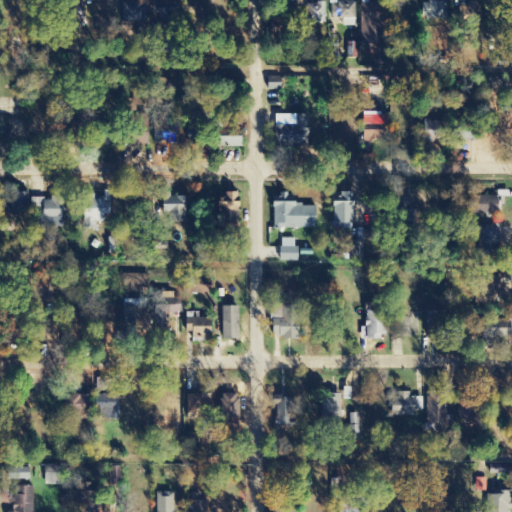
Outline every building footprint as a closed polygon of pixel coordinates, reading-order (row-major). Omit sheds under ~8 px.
[(326,3),(313,3),(313,0),(301,0),(301,23),(326,24),(326,3)] [(120,2),(120,23),(148,23),(148,2),(120,2)] [(447,22),(447,2),(428,2),(428,5),(421,4),(420,21),(447,22)] [(86,26),(85,3),(66,3),(66,26),(86,26)] [(358,5),(359,45),(387,45),(386,4),(358,5)] [(486,36),(506,36),(506,23),(497,23),(496,19),(485,19),(486,36)] [(379,114),(361,113),(361,127),(379,127),(379,114)] [(147,146),(148,117),(128,116),(127,146),(147,146)] [(309,147),(308,116),(293,116),(293,126),(273,126),(273,147),(309,147)] [(151,144),(170,144),(171,119),(152,119),(151,144)] [(421,142),(446,141),(445,123),(421,123),(421,142)] [(241,148),(240,128),(211,129),(212,149),(241,148)] [(383,141),(383,132),(360,132),(361,142),(383,141)] [(30,215),(31,193),(8,192),(8,214),(30,215)] [(239,224),(238,193),(219,194),(220,201),(213,201),(213,211),(219,211),(220,225),(239,224)] [(350,231),(349,194),(335,194),(335,203),(331,203),(331,232),(350,231)] [(171,223),(187,224),(187,197),(160,196),(159,213),(171,213),(171,223)] [(271,230),(317,229),(317,207),(293,207),(293,196),(271,196),(271,230)] [(496,215),(497,198),(473,197),(472,214),(496,215)] [(81,227),(102,227),(102,216),(110,216),(110,203),(102,204),(102,198),(80,198),(81,227)] [(395,199),(395,215),(413,215),(412,199),(395,199)] [(369,200),(369,214),(386,213),(385,200),(369,200)] [(63,228),(63,205),(38,204),(38,227),(63,228)] [(498,227),(477,227),(478,251),(498,250),(498,227)] [(167,235),(153,235),(153,251),(168,250),(167,235)] [(294,240),(279,240),(279,262),(298,263),(299,252),(294,252),(294,240)] [(150,292),(150,275),(124,276),(124,293),(150,292)] [(208,286),(201,287),(201,278),(188,279),(189,294),(208,293),(208,286)] [(498,278),(475,279),(475,304),(499,303),(498,278)] [(298,339),(297,306),(269,307),(270,340),(298,339)] [(221,341),(239,340),(238,307),(221,307),(221,341)] [(411,318),(394,319),(395,337),(419,336),(419,313),(410,313),(411,318)] [(382,316),(362,315),(362,341),(381,341),(382,316)] [(210,341),(210,319),(183,318),(183,340),(210,341)] [(61,343),(60,320),(43,321),(43,344),(61,343)] [(478,330),(502,329),(502,321),(478,322),(478,330)] [(503,339),(502,330),(477,331),(478,340),(503,339)] [(409,394),(392,393),(392,417),(417,418),(418,399),(409,399),(409,394)] [(210,395),(185,396),(186,421),(211,420),(210,395)] [(67,396),(66,419),(89,419),(90,396),(67,396)] [(120,421),(120,397),(94,396),(93,420),(120,421)] [(218,426),(238,427),(238,396),(219,396),(218,426)] [(321,424),(341,423),(341,396),(321,397),(321,424)] [(448,398),(426,398),(426,426),(453,426),(453,417),(448,417),(448,398)] [(295,400),(274,399),(273,428),(295,428),(295,400)] [(62,486),(62,468),(55,468),(55,474),(45,474),(45,486),(62,486)] [(9,469),(9,481),(31,481),(32,469),(9,469)] [(33,511),(34,487),(14,487),(14,511),(33,511)] [(83,511),(108,511),(106,511),(104,511),(103,492),(75,493),(76,505),(84,505),(83,511)] [(154,494),(154,511),(174,511),(175,494),(154,494)] [(506,511),(508,496),(485,495),(484,511),(506,511)] [(207,511),(208,502),(189,502),(189,511),(207,511)]
